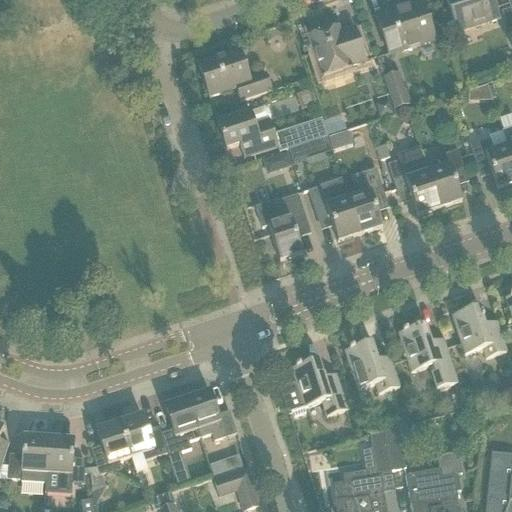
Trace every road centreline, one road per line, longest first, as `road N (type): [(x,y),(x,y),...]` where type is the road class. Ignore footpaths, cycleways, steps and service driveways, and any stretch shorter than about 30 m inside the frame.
road 1 (residential): [(229,335),(511,235)]
road 2 (residential): [(0,369),(39,383),(70,383),(229,335)]
road 3 (residential): [(286,511),(229,335)]
road 4 (residential): [(193,177),(155,37)]
road 5 (residential): [(273,0),(155,37)]
